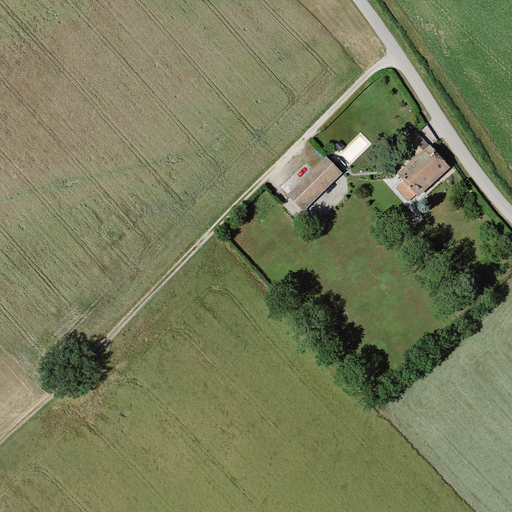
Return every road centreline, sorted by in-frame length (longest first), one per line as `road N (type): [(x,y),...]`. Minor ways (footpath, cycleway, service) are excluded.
road 1 (track): [(0,441),(374,68),(399,55)]
road 2 (unclassified): [(511,213),(461,152),(360,0)]
